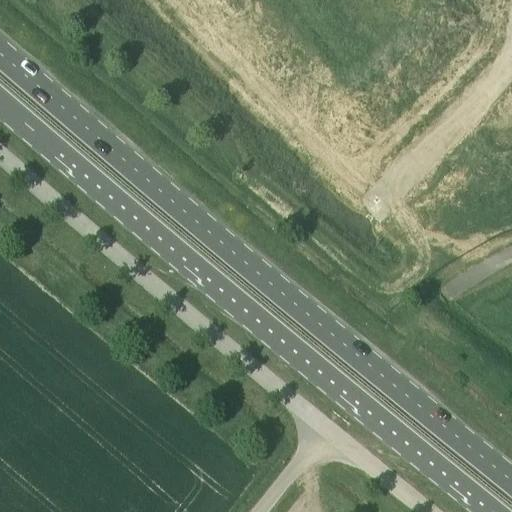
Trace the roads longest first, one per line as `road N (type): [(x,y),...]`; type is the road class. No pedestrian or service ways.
road 1 (primary): [(511,484),(0,59)]
road 2 (primary): [(0,103),(492,511)]
road 3 (unclassified): [(323,427),(0,158)]
road 4 (unclassified): [(323,427),(427,511)]
